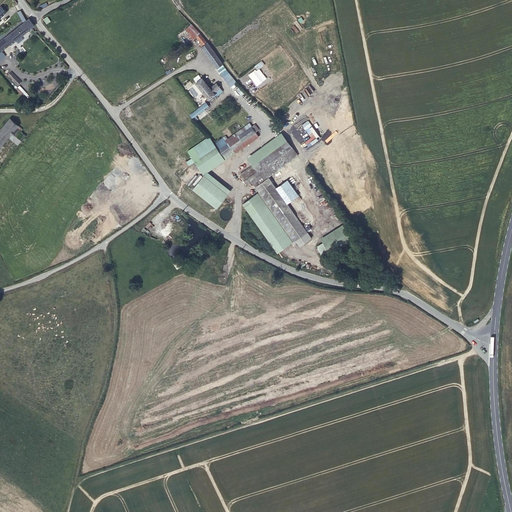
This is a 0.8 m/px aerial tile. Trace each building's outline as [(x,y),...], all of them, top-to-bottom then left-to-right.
[(10,44),(34,25),(29,18),(26,20),(24,22),(0,41),(0,59),(5,55),(1,50),(10,43),(10,44)] [(216,55),(207,42),(198,31),(195,33),(201,42),(199,44),(214,65),(221,74),(227,70),(216,55)] [(249,75),(252,79),(255,77),(259,83),(263,80),(259,75),(262,73),(259,69),(264,64),(261,60),(254,66),(257,70),(256,71),(255,70),(249,75)] [(21,81),(18,78),(17,79),(10,73),(8,75),(18,85),(21,81)] [(196,83),(209,99),(209,98),(214,95),(216,97),(223,91),(216,83),(210,88),(202,78),(196,83)] [(193,118),(204,109),(202,105),(190,114),(193,118)] [(0,146),(9,136),(16,128),(21,131),(22,129),(10,118),(0,129),(0,146)] [(225,158),(258,136),(255,132),(259,129),(255,124),(244,132),(242,128),(225,140),(228,143),(229,143),(232,147),(223,154),(225,158)] [(16,128),(9,136),(17,144),(25,135),(21,131),(16,128)] [(268,177),(298,155),(283,136),(254,157),(268,177)] [(223,154),(232,147),(229,143),(228,143),(219,149),(223,154)] [(200,170),(221,155),(216,147),(195,161),(200,170)] [(268,177),(254,157),(250,160),(253,164),(247,169),(249,173),(243,178),(247,184),(256,177),(260,183),(268,177)] [(228,194),(203,175),(192,189),(217,208),(228,194)] [(307,231),(268,177),(260,183),(256,177),(251,181),(294,241),(307,231)] [(290,244),(263,207),(251,216),(278,252),(290,244)] [(323,256),(351,239),(344,228),(323,241),(323,242),(317,245),(323,256)]
